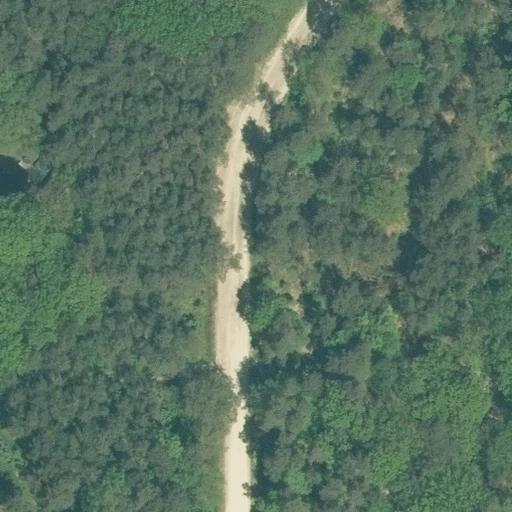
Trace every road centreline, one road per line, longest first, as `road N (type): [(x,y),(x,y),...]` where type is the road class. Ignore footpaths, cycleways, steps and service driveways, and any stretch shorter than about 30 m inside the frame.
road 1 (track): [(236,364),(240,152),(254,108),(324,0)]
road 2 (unclassified): [(238,511),(236,364)]
